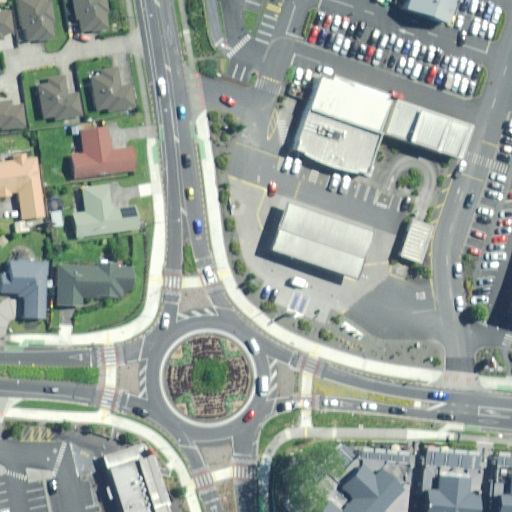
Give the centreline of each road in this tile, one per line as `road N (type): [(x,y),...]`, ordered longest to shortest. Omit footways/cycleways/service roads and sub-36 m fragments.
road 1 (secondary): [(264,349),(463,408)]
road 2 (secondary): [(463,408),(428,414),(293,402),(261,412)]
road 3 (secondary): [(183,197),(155,0)]
road 4 (secondary): [(161,408),(0,386)]
road 5 (secondary): [(0,354),(160,349)]
road 6 (secondary): [(171,335),(183,197)]
road 7 (secondary): [(183,197),(224,320)]
